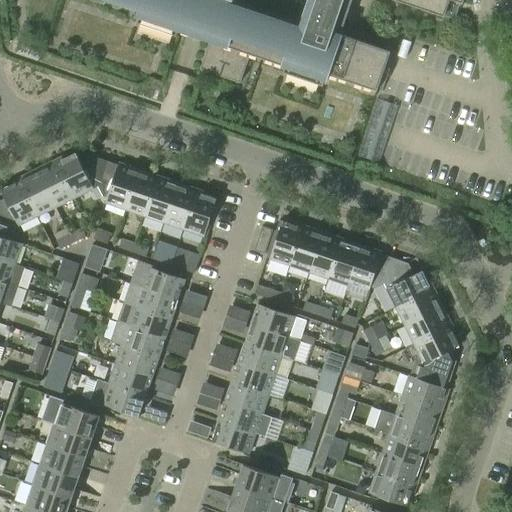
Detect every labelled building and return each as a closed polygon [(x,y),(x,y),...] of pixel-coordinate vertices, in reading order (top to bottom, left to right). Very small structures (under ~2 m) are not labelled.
[(107,0),(140,11),(136,23),(175,37),(178,30),(210,41),(200,69),(240,83),(249,54),(285,66),(282,73),(322,87),(326,74),(376,91),(390,52),(340,35),(351,0),(396,0),(444,16),(449,0),(453,0),(462,3),(462,0),(107,0)] [(75,153),(56,162),(74,198),(98,186),(103,195),(107,197),(108,197),(112,185),(100,181),(107,161),(91,156),(79,161),(75,153)] [(107,161),(100,181),(112,185),(108,197),(107,197),(105,203),(125,210),(139,170),(129,167),(129,168),(107,161)] [(46,165),(37,169),(56,207),(74,198),(56,162),(47,167),(46,165)] [(29,176),(20,180),(37,216),(56,207),(37,169),(28,174),(29,176)] [(139,170),(125,210),(145,216),(158,178),(148,175),(149,173),(139,170)] [(158,178),(145,216),(164,223),(178,183),(168,180),(167,182),(158,178)] [(0,200),(0,223),(7,226),(3,238),(16,243),(16,242),(18,238),(13,228),(37,216),(20,180),(1,190),(5,198),(0,200)] [(178,183),(164,223),(183,229),(196,192),(187,188),(187,187),(178,183)] [(196,192),(183,229),(203,236),(216,198),(196,192)] [(283,221),(270,259),(290,266),(303,228),(283,221)] [(0,223),(0,258),(15,264),(22,244),(16,242),(16,243),(3,238),(7,226),(0,223)] [(262,226),(254,250),(265,253),(273,230),(262,226)] [(303,228),(290,266),(309,272),(322,232),(313,229),(312,231),(303,228)] [(82,229),(70,235),(73,242),(86,236),(82,229)] [(96,231),(94,239),(107,243),(110,236),(96,231)] [(322,232),(309,272),(328,279),(341,241),(332,238),(332,236),(322,232)] [(70,235),(57,241),(61,248),(73,242),(70,235)] [(122,240),(119,247),(132,252),(135,244),(122,240)] [(341,241),(328,279),(348,285),(361,246),(351,242),(351,244),(341,241)] [(135,244),(132,252),(146,257),(148,249),(135,244)] [(104,257),(107,250),(92,245),(89,252),(104,257)] [(348,285),(345,293),(365,300),(370,286),(369,286),(373,274),(385,278),(392,258),(370,251),(371,249),(361,246),(348,285)] [(160,253),(158,261),(171,265),(174,258),(160,253)] [(0,280),(9,283),(15,264),(0,258),(0,280)] [(56,278),(65,281),(72,283),(79,263),(63,258),(56,278)] [(174,258),(171,265),(184,270),(187,262),(174,258)] [(369,286),(370,286),(374,288),(384,283),(396,307),(431,290),(422,271),(413,275),(408,263),(392,258),(385,278),(373,274),(369,286)] [(139,260),(131,283),(178,299),(185,279),(156,270),(157,267),(139,260)] [(81,272),(72,299),(81,302),(86,288),(94,291),(98,278),(81,272)] [(0,301),(2,303),(11,306),(18,286),(9,283),(0,280),(0,301)] [(65,281),(60,294),(68,297),(72,283),(65,281)] [(130,283),(124,302),(171,319),(178,299),(131,283),(130,283)] [(267,289),(265,297),(278,301),(280,294),(267,289)] [(431,290),(396,307),(405,326),(442,307),(438,298),(436,299),(431,290)] [(280,294),(278,301),(291,306),(294,298),(280,294)] [(124,302),(117,322),(165,338),(171,319),(124,302)] [(306,302),(303,310),(316,314),(319,307),(306,302)] [(258,304),(251,324),(300,341),(307,320),(258,304)] [(52,305),(48,318),(51,319),(59,322),(64,309),(52,305)] [(319,307),(316,314),(330,319),(332,311),(319,307)] [(442,307),(405,326),(414,344),(449,326),(445,317),(447,316),(442,307)] [(68,310),(58,338),(68,341),(68,340),(73,341),(77,329),(72,328),(77,313),(68,310)] [(344,315),(342,323),(355,328),(358,320),(344,315)] [(51,319),(47,333),(55,335),(59,322),(51,319)] [(111,341),(122,345),(158,357),(165,338),(117,322),(111,341)] [(245,343),(282,356),(293,360),(300,341),(251,324),(245,343)] [(417,350),(409,375),(415,377),(414,378),(427,382),(431,370),(450,377),(456,361),(450,350),(459,345),(449,326),(414,344),(417,350)] [(371,327),(364,330),(370,343),(377,339),(371,327)] [(345,331),(341,344),(348,347),(353,333),(345,331)] [(377,339),(370,343),(376,356),(383,352),(377,339)] [(37,343),(32,356),(46,361),(51,347),(37,343)] [(245,343),(238,363),(275,375),(282,356),(245,343)] [(122,345),(115,364),(152,377),(158,357),(122,345)] [(352,356),(365,360),(368,351),(355,346),(352,356)] [(55,349),(42,386),(52,389),(64,352),(55,349)] [(32,356),(28,369),(42,374),(46,361),(32,356)] [(336,360),(331,373),(339,375),(343,362),(336,360)] [(238,363),(232,382),(268,395),(275,375),(238,363)] [(349,363),(345,376),(358,381),(363,368),(349,363)] [(115,364),(108,383),(145,396),(152,377),(115,364)] [(409,375),(402,395),(440,408),(450,377),(431,370),(427,382),(414,378),(415,377),(409,375)] [(331,373),(327,386),(334,389),(339,375),(331,373)] [(345,376),(340,390),(354,394),(358,381),(345,376)] [(97,379),(89,402),(103,407),(104,404),(138,416),(145,396),(108,383),(97,379)] [(5,381),(0,395),(8,399),(13,383),(5,381)] [(232,382),(225,401),(262,414),(268,395),(232,382)] [(402,395),(395,415),(435,428),(438,419),(436,418),(440,408),(402,395)] [(43,420),(54,423),(92,436),(99,415),(63,403),(64,400),(51,396),(43,420)] [(219,421),(255,433),(265,436),(271,417),(262,414),(225,401),(219,421)] [(336,402),(332,415),(339,417),(344,404),(336,402)] [(374,429),(389,434),(427,447),(430,437),(432,438),(435,428),(395,415),(380,410),(374,429)] [(318,411),(313,425),(321,427),(326,414),(318,411)] [(332,415),(327,428),(335,431),(339,417),(332,415)] [(219,421),(212,441),(248,453),(255,433),(219,421)] [(54,423),(47,444),(85,457),(92,436),(54,423)] [(389,434),(382,453),(422,467),(425,457),(423,457),(427,447),(389,434)] [(309,437),(305,450),(313,453),(317,439),(309,437)] [(323,440),(319,453),(326,456),(331,443),(323,440)] [(47,444),(40,464),(78,477),(85,457),(47,444)] [(297,447),(293,461),(308,466),(313,453),(305,450),(297,447)] [(319,453),(314,467),(322,469),(326,456),(319,453)] [(382,453),(376,473),(414,486),(417,476),(419,477),(422,467),(382,453)] [(40,464),(33,485),(71,498),(78,477),(40,464)] [(243,464),(236,485),(283,502),(291,480),(243,464)] [(376,473),(369,493),(407,506),(414,486),(376,473)] [(33,485),(26,505),(46,511),(66,511),(71,498),(33,485)] [(236,485),(229,506),(247,511),(279,511),(283,502),(236,485)] [(331,492),(326,507),(333,510),(338,494),(331,492)]
